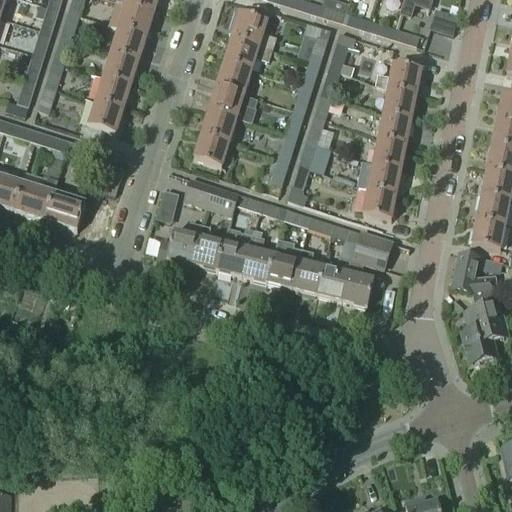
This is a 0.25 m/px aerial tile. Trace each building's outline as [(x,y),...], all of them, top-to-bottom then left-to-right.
[(16,110),(27,113),(62,0),(43,0),(40,10),(47,12),(31,62),(24,60),(20,73),(27,75),(16,110)] [(73,0),(36,116),(47,120),(85,0),(73,0)] [(116,0),(114,7),(125,11),(128,0),(116,0)] [(128,0),(125,11),(124,12),(152,21),(158,0),(128,0)] [(245,0),(415,53),(418,42),(345,19),(320,12),(283,0),(245,0)] [(324,1),(320,12),(345,19),(348,9),(324,1)] [(124,12),(117,35),(145,44),(152,21),(124,12)] [(238,18),(230,43),(258,52),(262,41),(266,27),(238,18)] [(117,35),(110,59),(137,68),(145,44),(117,35)] [(339,39),(290,195),(301,198),(346,55),(352,57),(356,44),(339,39)] [(230,43),(223,65),(251,74),(254,64),(255,61),(265,64),(267,55),(258,52),(230,43)] [(263,168),(257,185),(280,192),(326,47),(315,44),(274,171),(263,168)] [(110,59),(102,83),(130,92),(137,68),(110,59)] [(223,65),(215,91),(243,100),(251,74),(223,65)] [(391,70),(386,96),(415,102),(420,76),(391,70)] [(102,83),(94,108),(122,116),(130,92),(102,83)] [(215,91),(207,116),(235,124),(243,100),(215,91)] [(386,96),(381,121),(410,126),(415,102),(386,96)] [(511,103),(501,101),(496,126),(511,129),(511,103)] [(7,107),(4,117),(23,123),(27,113),(16,110),(7,107)] [(94,108),(87,132),(114,141),(122,116),(94,108)] [(207,116),(200,140),(228,149),(235,124),(207,116)] [(381,121),(376,146),(405,151),(410,126),(381,121)] [(0,126),(0,138),(97,169),(101,158),(0,126)] [(511,129),(496,126),(491,151),(511,155),(511,129)] [(200,140),(192,165),(220,174),(228,149),(200,140)] [(376,146),(371,170),(400,176),(405,151),(376,146)] [(511,155),(491,151),(486,176),(511,181),(511,155)] [(395,201),(400,176),(371,170),(361,168),(355,193),(366,195),(395,201)] [(511,181),(486,176),(481,201),(509,207),(511,193),(511,181)] [(0,182),(0,213),(12,217),(21,189),(0,182)] [(21,189),(12,217),(44,227),(53,199),(57,187),(47,184),(43,196),(21,189)] [(185,196),(182,207),(206,215),(213,193),(188,185),(185,196)] [(213,193),(206,215),(231,223),(234,212),(237,201),(213,193)] [(366,195),(361,221),(390,227),(395,201),(366,195)] [(174,211),(175,207),(177,199),(163,196),(160,204),(159,207),(174,211)] [(53,199),(44,227),(76,237),(84,209),(53,199)] [(237,201),(234,212),(258,219),(261,208),(237,201)] [(481,201),(476,226),(504,231),(509,207),(481,201)] [(261,208),(258,219),(282,227),(286,216),(261,208)] [(286,216),(282,227),(306,234),(310,223),(286,216)] [(310,223),(306,234),(331,242),(334,231),(310,223)] [(476,226),(471,251),(499,257),(504,231),(476,226)] [(191,272),(201,232),(189,229),(185,240),(172,237),(169,249),(160,246),(155,268),(179,274),(180,269),(191,272)] [(351,265),(358,239),(334,231),(331,242),(343,246),(339,262),(351,265)] [(201,232),(191,272),(216,278),(223,250),(207,246),(210,234),(201,232)] [(239,236),(235,253),(248,256),(260,259),(262,242),(239,236)] [(382,276),(391,249),(358,239),(351,265),(340,308),(367,315),(373,286),(360,283),(363,270),(382,276)] [(273,262),(266,290),(291,296),(298,268),(301,257),(293,255),(294,250),(277,246),(273,262)] [(223,250),(216,278),(241,284),(248,256),(235,253),(223,250)] [(248,256),(241,284),(266,290),(273,262),(260,259),(248,256)] [(458,259),(450,295),(472,299),(476,316),(477,319),(464,322),(468,338),(461,340),(469,370),(494,363),(490,346),(502,343),(499,331),(503,330),(498,310),(484,314),(481,299),(495,297),(494,285),(474,287),(479,264),(458,259)] [(322,274),(315,302),(340,308),(351,265),(339,262),(335,277),(322,274)] [(298,268),(291,296),(315,302),(322,274),(298,268)] [(511,453),(500,456),(507,488),(508,487),(511,503),(511,502),(511,453)] [(0,499),(0,511),(8,511),(9,500),(0,499)] [(437,511),(436,506),(425,508),(423,503),(403,508),(404,511),(437,511)]
